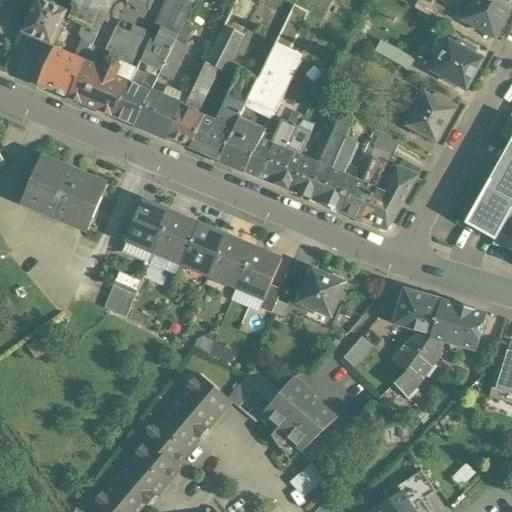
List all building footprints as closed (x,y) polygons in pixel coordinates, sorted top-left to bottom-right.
[(68,12),(42,0),(36,0),(22,32),(52,46),(68,12)] [(74,0),(73,5),(72,6),(73,9),(69,19),(99,33),(113,0),(74,0)] [(143,10),(144,0),(126,0),(125,6),(143,10)] [(167,0),(159,18),(161,19),(158,26),(162,28),(179,35),(195,0),(167,0)] [(261,0),(237,0),(225,26),(244,35),(261,0)] [(456,15),(435,3),(435,4),(427,0),(419,0),(415,8),(449,27),(456,15)] [(510,12),(488,0),(475,0),(464,20),(495,38),(510,12)] [(511,7),(511,0),(488,0),(510,12),(511,7)] [(296,31),(286,26),(259,79),(250,99),(277,112),(302,62),(288,55),(309,13),(295,7),(292,13),(300,17),(297,21),(300,23),(296,31)] [(292,13),(286,26),(296,31),(300,23),(297,21),(300,17),(292,13)] [(244,35),(225,26),(206,63),(219,70),(226,73),(245,36),(244,35)] [(150,41),(117,27),(97,69),(131,83),(136,72),(141,62),(150,41)] [(162,28),(155,43),(150,41),(141,62),(161,71),(175,42),(179,35),(162,28)] [(75,57),(55,49),(38,85),(69,98),(94,43),(83,38),(75,57)] [(460,40),(457,46),(450,42),(433,71),(466,90),(483,60),(471,53),(474,48),(460,40)] [(187,48),(175,42),(161,71),(160,75),(172,80),(187,48)] [(409,57),(385,43),(379,54),(403,68),(409,57)] [(185,108),(169,140),(201,154),(216,121),(193,111),(196,107),(200,109),(219,70),(206,63),(185,108)] [(131,83),(97,69),(81,103),(115,117),(131,83)] [(145,77),(136,72),(131,83),(115,117),(135,126),(159,76),(147,72),(145,77)] [(259,79),(240,72),(236,79),(237,79),(228,98),(232,102),(246,106),(250,99),(259,79)] [(455,111),(426,94),(415,113),(410,110),(403,123),(408,125),(408,126),(437,142),(455,111)] [(185,108),(154,95),(139,127),(169,140),(185,108)] [(216,121),(201,154),(219,162),(240,118),(246,106),(232,102),(225,117),(225,121),(218,118),(216,121)] [(343,112),(330,140),(342,145),(345,140),(355,119),(343,112)] [(511,142),(466,223),(496,240),(500,232),(511,210),(511,114),(500,136),(511,142)] [(267,131),(240,118),(219,162),(245,173),(262,141),(267,131)] [(282,119),(271,145),(286,151),(297,127),(282,119)] [(286,151),(271,184),(292,192),(307,159),(300,157),(311,133),(297,127),(286,151)] [(400,144),(381,133),(374,145),(394,157),(400,144)] [(307,159),(292,192),(317,203),(342,145),(330,140),(319,164),(307,159)] [(342,145),(317,203),(342,213),(356,180),(357,171),(347,167),(356,145),(345,140),(342,145)] [(271,145),(262,141),(245,173),(271,184),(286,151),(271,145)] [(108,186),(41,157),(22,203),(89,231),(108,186)] [(373,158),(363,183),(356,180),(342,213),(363,221),(381,179),(387,164),(373,158)] [(418,177),(398,168),(392,183),(381,179),(363,221),(387,232),(418,177)] [(171,212),(143,200),(128,236),(156,248),(171,212)] [(199,224),(171,212),(156,248),(184,260),(199,224)] [(227,236),(199,224),(184,260),(211,272),(227,236)] [(511,239),(500,232),(496,240),(493,245),(508,249),(511,239)] [(254,247),(227,236),(211,272),(239,283),(254,247)] [(282,259),(254,247),(239,283),(265,294),(267,295),(272,285),(282,259)] [(332,278),(313,270),(308,281),(301,278),(290,304),(309,313),(311,308),(331,317),(333,313),(345,284),(346,284),(342,282),(344,279),(334,274),(332,278)] [(346,284),(345,284),(333,313),(351,321),(363,292),(346,284)] [(282,290),(272,285),(267,295),(265,294),(263,299),(264,299),(260,309),(272,314),(282,290)] [(136,295),(114,286),(110,297),(132,307),(136,295)] [(444,301),(404,289),(394,325),(421,333),(433,336),(444,301)] [(132,307),(110,297),(105,308),(127,318),(132,307)] [(488,314),(444,301),(433,336),(431,339),(443,342),(476,352),(488,314)] [(421,333),(407,343),(393,361),(407,371),(431,339),(433,336),(421,333)] [(357,336),(341,359),(353,367),(369,343),(357,336)] [(431,339),(407,371),(394,384),(407,397),(421,382),(440,356),(443,342),(431,339)] [(511,344),(499,385),(511,389),(511,344)] [(152,446),(142,457),(138,454),(104,493),(108,497),(98,508),(94,505),(93,506),(99,511),(142,511),(180,468),(177,466),(232,402),(230,400),(200,375),(199,376),(203,380),(194,391),(189,387),(156,427),(160,431),(150,442),(146,438),(145,440),(152,446)] [(316,397),(293,379),(272,404),(263,414),(263,415),(264,415),(261,418),(273,435),(272,436),(281,448),(291,462),(301,452),(302,453),(320,436),(337,419),(314,400),(316,397)] [(246,382),(230,400),(232,402),(239,408),(255,389),(246,382)] [(255,389),(239,408),(257,423),(263,415),(263,414),(272,404),(255,389)] [(320,436),(302,453),(311,463),(337,438),(330,430),(322,438),(320,436)] [(324,478),(311,463),(291,482),(304,498),(324,478)] [(379,510),(380,511),(415,511),(403,493),(379,510)] [(341,511),(337,500),(315,510),(315,511),(341,511)]
